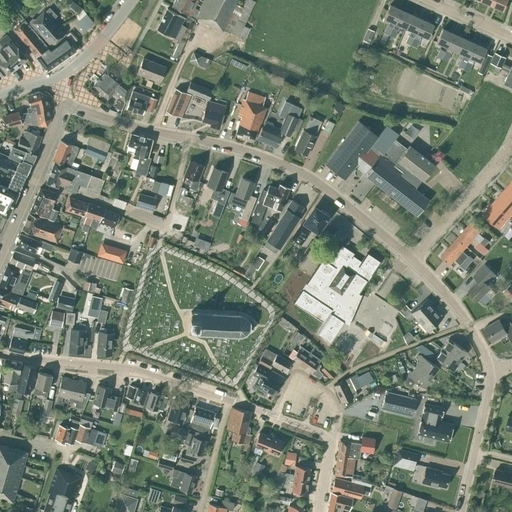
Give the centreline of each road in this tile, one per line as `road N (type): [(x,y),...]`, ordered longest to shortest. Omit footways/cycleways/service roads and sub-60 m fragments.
road 1 (unclassified): [(413,262),(303,173),(187,138)]
road 2 (residential): [(0,351),(148,372),(228,399)]
road 3 (residential): [(31,181),(164,226),(187,138)]
road 4 (residential): [(413,262),(511,145)]
road 5 (unclassified): [(462,511),(490,371)]
road 6 (residential): [(328,439),(339,412),(325,386),(302,372),(289,378),(270,414)]
road 7 (unclassified): [(490,371),(468,326),(413,262)]
road 8 (unclassified): [(187,138),(66,106)]
